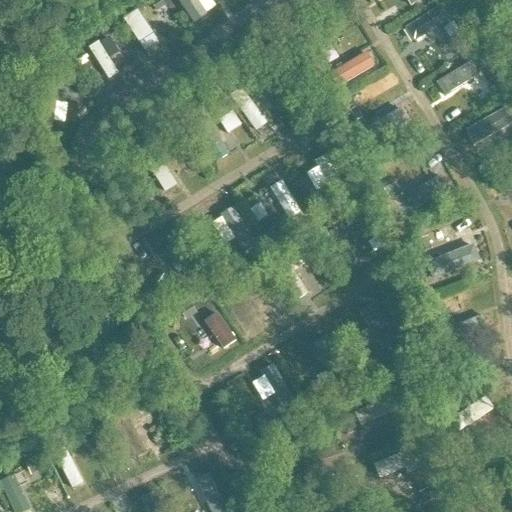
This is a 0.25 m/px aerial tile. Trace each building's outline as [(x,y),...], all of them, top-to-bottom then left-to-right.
[(154,0),(145,6),(152,16),(161,11),(154,0)] [(187,0),(201,24),(217,15),(208,0),(187,0)] [(413,41),(455,22),(449,7),(406,26),(413,41)] [(463,35),(452,42),(460,54),(471,47),(463,35)] [(334,73),(345,89),(384,65),(374,48),(334,73)] [(454,97),(486,74),(475,58),(443,82),(454,97)] [(319,59),(309,65),(316,77),(326,71),(319,59)] [(270,76),(257,76),(258,91),(270,90),(270,76)] [(498,77),(487,84),(495,95),(505,89),(498,77)] [(511,107),(470,127),(478,144),(511,127),(511,107)] [(215,165),(227,157),(212,134),(227,124),(217,110),(191,127),(215,165)] [(413,126),(404,111),(373,130),(382,145),(413,126)] [(355,115),(346,121),(353,132),(362,126),(355,115)] [(180,138),(170,145),(176,155),(187,148),(180,138)] [(388,173),(380,179),(387,190),(396,185),(388,173)] [(406,194),(414,212),(456,193),(449,176),(406,194)] [(257,209),(268,231),(307,212),(290,179),(264,193),(269,204),(257,209)] [(311,214),(324,207),(316,195),(304,203),(311,214)] [(228,263),(256,245),(232,208),(220,216),(236,240),(219,251),(228,263)] [(362,210),(351,217),(358,228),(369,220),(362,210)] [(344,274),(358,266),(335,230),(322,238),(344,274)] [(173,246),(185,275),(204,267),(191,238),(173,246)] [(427,238),(415,243),(419,255),(432,250),(427,238)] [(309,243),(300,249),(306,259),(316,253),(309,243)] [(482,246),(444,257),(449,274),(487,263),(482,246)] [(220,255),(212,261),(220,272),(228,266),(220,255)] [(161,272),(155,281),(162,286),(168,276),(161,272)] [(263,275),(253,283),(261,293),(271,285),(263,275)] [(246,337),(258,329),(243,306),(258,296),(248,282),(221,300),(246,337)] [(229,352),(244,342),(216,299),(201,309),(229,352)] [(378,303),(365,312),(390,348),(403,339),(378,303)] [(434,304),(422,310),(428,321),(439,315),(434,304)] [(188,323),(178,329),(184,340),(195,334),(188,323)] [(336,378),(352,369),(332,336),(317,345),(336,378)] [(267,401),(280,395),(288,410),(302,402),(282,366),(256,380),(267,401)] [(397,394),(359,413),(365,426),(404,408),(397,394)] [(403,421),(390,426),(395,438),(408,432),(403,421)] [(95,440),(87,444),(91,452),(99,448),(95,440)] [(384,479),(423,464),(417,448),(378,463),(384,479)] [(0,474),(19,511),(34,511),(38,510),(15,466),(0,474)] [(216,511),(222,511),(232,508),(217,469),(202,475),(216,511)] [(55,475),(33,486),(45,509),(67,498),(55,475)] [(430,482),(419,488),(424,499),(436,493),(430,482)] [(145,511),(171,511),(162,491),(140,500),(145,511)] [(511,501),(507,495),(498,501),(505,511),(511,506),(511,501)]
